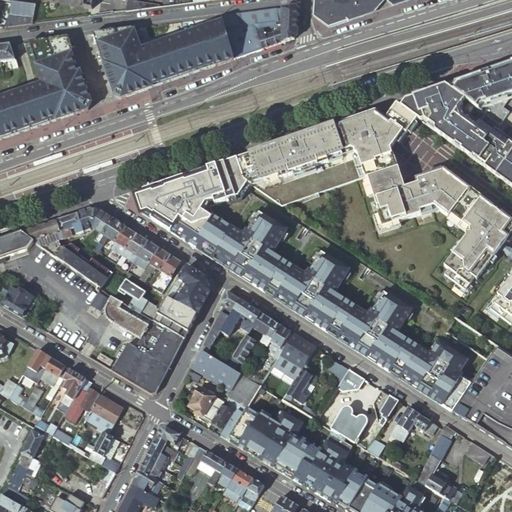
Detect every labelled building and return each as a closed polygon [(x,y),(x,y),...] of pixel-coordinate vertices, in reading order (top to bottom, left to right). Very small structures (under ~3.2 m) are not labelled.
[(90,11),(91,0),(83,0),(81,9),(90,11)] [(161,6),(161,4),(133,0),(128,0),(127,11),(161,6)] [(327,0),(327,4),(347,22),(391,6),(383,0),(327,0)] [(34,6),(12,3),(10,15),(25,16),(24,26),(31,25),(34,6)] [(276,10),(222,18),(224,24),(225,27),(234,61),(294,40),(297,36),(298,22),(299,11),(295,8),(279,10),(279,12),(281,12),(281,28),(278,28),(278,32),(277,33),(275,28),(257,34),(254,26),(277,23),(276,10)] [(25,16),(10,15),(4,28),(24,26),(25,16)] [(102,34),(93,35),(102,59),(103,65),(107,76),(111,86),(115,97),(121,100),(130,97),(148,91),(159,87),(172,82),(177,80),(190,76),(210,69),(217,67),(234,61),(225,27),(224,24),(140,53),(132,30),(124,31),(102,34)] [(43,86),(0,100),(0,141),(4,140),(35,130),(86,112),(88,111),(91,105),(90,103),(86,92),(83,83),(68,38),(29,43),(43,86)] [(17,69),(10,46),(0,46),(0,59),(1,63),(8,62),(10,71),(17,69)] [(511,69),(458,88),(455,94),(476,109),(511,96),(511,69)] [(455,94),(445,87),(442,88),(441,89),(436,90),(418,97),(396,105),(411,116),(417,120),(437,135),(466,155),(511,188),(511,140),(495,128),(492,132),(480,123),(485,116),(476,109),(455,94)] [(411,116),(396,105),(390,113),(385,119),(375,112),(354,119),(300,138),(286,143),(261,151),(242,158),(237,160),(244,182),(282,207),(365,178),(366,180),(368,179),(397,170),(398,170),(392,150),(403,133),(406,135),(417,120),(411,116)] [(237,160),(192,175),(134,194),(139,206),(162,227),(183,241),(412,387),(447,334),(451,327),(371,274),(367,280),(355,271),(359,265),(254,194),(249,196),(244,182),(237,160)] [(500,250),(511,234),(511,223),(481,201),(482,198),(470,189),(468,191),(444,173),(418,182),(419,185),(409,188),(403,184),(398,170),(397,170),(368,179),(379,213),(377,214),(382,228),(421,216),(420,212),(434,208),(448,219),(450,216),(470,231),(470,234),(466,235),(466,238),(444,268),(448,271),(444,276),(466,292),(475,279),(477,281),(495,256),(500,250)] [(87,212),(91,224),(92,229),(95,231),(99,234),(94,241),(99,244),(113,221),(100,212),(89,211),(87,212)] [(78,215),(84,232),(90,230),(88,225),(91,224),(87,212),(78,215)] [(74,230),(76,235),(84,232),(78,215),(70,217),(74,230)] [(57,222),(63,240),(72,237),(70,231),(74,230),(70,217),(57,222)] [(124,228),(113,221),(99,244),(103,247),(108,239),(114,243),(124,228)] [(57,222),(23,234),(33,243),(38,247),(43,251),(50,255),(51,255),(99,289),(100,291),(112,299),(144,318),(152,307),(136,297),(132,303),(105,283),(113,271),(65,241),(62,240),(63,240),(57,222)] [(124,228),(114,243),(111,249),(122,256),(136,235),(124,228)] [(0,260),(4,259),(28,251),(33,243),(23,234),(0,241),(0,260)] [(136,235),(122,256),(133,264),(135,262),(137,257),(147,242),(136,235)] [(158,250),(147,242),(137,257),(144,262),(149,265),(158,250)] [(158,250),(149,265),(155,269),(159,272),(169,257),(158,250)] [(511,269),(511,259),(511,258),(500,250),(495,256),(511,269)] [(137,257),(135,262),(141,266),(144,262),(137,257)] [(181,264),(169,257),(159,272),(171,279),(181,264)] [(155,269),(149,265),(147,267),(151,270),(150,272),(151,273),(152,274),(155,269)] [(147,267),(139,280),(144,283),(151,273),(150,272),(151,270),(147,267)] [(207,281),(187,268),(167,299),(197,316),(210,291),(207,281)] [(171,279),(159,272),(158,274),(163,278),(169,282),(171,279)] [(500,298),(490,311),(511,326),(511,325),(511,277),(498,297),(500,298)] [(169,282),(163,278),(155,290),(162,294),(169,282)] [(2,307),(21,319),(22,317),(23,317),(26,317),(28,314),(27,311),(26,311),(33,299),(20,291),(18,294),(6,287),(1,295),(7,298),(6,300),(5,300),(5,301),(2,307)] [(229,319),(239,301),(227,293),(217,312),(221,315),(229,319)] [(165,330),(153,322),(144,318),(112,299),(109,304),(110,304),(107,308),(106,310),(106,311),(106,313),(106,314),(106,315),(106,317),(107,319),(108,320),(109,321),(111,322),(141,340),(147,330),(157,336),(158,334),(161,336),(165,330)] [(252,328),(261,315),(239,301),(229,319),(220,333),(229,338),(241,319),(245,322),(241,329),(249,334),(252,328)] [(221,315),(201,352),(207,355),(210,351),(211,350),(217,339),(220,333),(229,319),(221,315)] [(281,327),(261,315),(252,328),(265,336),(261,344),(267,348),(281,327)] [(453,324),(451,327),(447,334),(487,361),(496,348),(456,321),(456,320),(453,324)] [(278,360),(293,336),(281,327),(267,348),(265,352),(278,360)] [(184,341),(165,330),(161,336),(158,334),(157,336),(147,330),(141,340),(144,342),(140,348),(137,346),(136,349),(128,344),(111,372),(152,397),(156,395),(184,341)] [(487,361),(447,334),(412,387),(453,413),(487,361)] [(210,351),(207,355),(228,368),(246,339),(240,335),(223,361),(218,358),(219,356),(210,351)] [(302,372),(316,350),(293,336),(278,360),(264,382),(260,388),(227,442),(344,511),(436,511),(441,505),(444,499),(417,482),(414,480),(407,476),(399,471),(378,459),(367,452),(357,446),(359,442),(357,440),(366,425),(367,423),(367,422),(366,421),(366,420),(365,419),(364,418),(362,417),(361,417),(360,417),(359,418),(358,419),(357,420),(351,417),(352,415),(352,413),(352,411),(351,411),(349,409),(348,409),(345,409),(344,410),(342,411),(331,430),(317,422),(284,402),(302,372)] [(247,337),(246,339),(228,368),(234,372),(239,363),(242,365),(256,343),(247,337)] [(224,343),(217,339),(211,350),(217,354),(224,343)] [(0,360),(3,359),(7,358),(13,345),(5,341),(4,343),(0,341),(0,360)] [(511,358),(496,348),(487,361),(453,413),(453,414),(511,451),(511,358)] [(37,352),(27,368),(36,374),(34,377),(40,380),(51,360),(37,352)] [(207,355),(201,352),(192,370),(230,393),(241,376),(237,374),(234,372),(228,368),(207,355)] [(46,399),(50,401),(59,387),(68,370),(51,360),(40,380),(53,388),(52,390),(51,390),(46,399)] [(343,380),(348,371),(340,366),(332,379),(341,384),(343,380)] [(27,368),(25,371),(34,377),(36,374),(27,368)] [(241,368),(237,374),(241,376),(247,380),(251,374),(241,368)] [(79,391),(86,381),(68,370),(59,387),(67,392),(61,404),(66,407),(64,410),(67,412),(79,391)] [(357,376),(348,371),(343,380),(351,385),(357,376)] [(201,377),(191,372),(188,378),(198,383),(201,377)] [(311,378),(302,372),(284,402),(317,422),(321,417),(304,407),(303,410),(291,403),(293,400),(302,406),(307,398),(301,394),(311,378)] [(251,374),(247,380),(253,383),(257,378),(251,374)] [(227,442),(260,388),(253,383),(247,380),(241,376),(230,393),(224,404),(212,424),(222,430),(224,431),(223,433),(220,438),(227,442)] [(343,380),(341,384),(337,390),(343,393),(358,391),(364,381),(357,376),(351,385),(343,380)] [(260,388),(264,382),(257,378),(253,383),(260,388)] [(8,380),(3,388),(0,393),(0,394),(9,400),(17,386),(8,380)] [(89,390),(92,384),(86,381),(79,391),(81,392),(65,418),(75,424),(83,410),(88,413),(99,396),(89,390)] [(17,386),(9,400),(23,408),(28,400),(23,397),(22,400),(18,398),(19,395),(22,390),(17,386)] [(23,408),(34,415),(40,419),(44,413),(34,407),(43,393),(35,388),(28,400),(23,408)] [(200,413),(199,416),(212,424),(224,404),(199,389),(193,399),(194,399),(189,407),(200,413)] [(67,412),(64,417),(65,418),(81,392),(79,391),(67,412)] [(124,410),(101,396),(85,421),(109,435),(124,410)] [(383,427),(398,403),(389,397),(381,411),(380,412),(380,414),(381,415),(382,416),(381,418),(382,419),(378,425),(383,427)] [(413,426),(419,416),(408,409),(392,433),(397,436),(395,438),(402,443),(404,440),(413,426)] [(40,419),(34,415),(28,426),(33,430),(35,427),(39,421),(40,419)] [(419,416),(413,426),(431,438),(437,427),(419,416)] [(49,427),(42,423),(38,429),(46,434),(52,437),(56,430),(57,429),(51,425),(49,427)] [(444,426),(442,431),(440,435),(449,440),(454,432),(444,426)] [(38,429),(35,427),(33,430),(19,460),(19,461),(2,497),(13,503),(24,479),(30,466),(43,439),(46,434),(38,429)] [(161,429),(156,438),(174,449),(177,451),(183,439),(166,428),(161,429)] [(56,430),(52,437),(68,447),(72,440),(56,430)] [(103,433),(89,459),(105,469),(115,475),(119,466),(106,458),(105,460),(103,458),(113,439),(103,433)] [(52,437),(46,434),(43,439),(49,442),(52,437)] [(452,442),(440,436),(430,457),(440,463),(441,463),(452,442)] [(174,449),(156,438),(151,450),(167,459),(173,463),(177,454),(173,452),(174,449)] [(373,442),(367,452),(378,459),(384,449),(373,442)] [(188,457),(193,461),(199,449),(191,443),(185,456),(188,457)] [(471,443),(465,454),(483,464),(489,453),(471,443)] [(199,449),(193,461),(190,466),(188,469),(187,471),(186,473),(184,477),(188,479),(191,474),(194,475),(197,469),(200,463),(206,453),(199,449)] [(167,459),(151,450),(145,460),(162,471),(167,462),(166,461),(167,459)] [(215,472),(212,478),(210,481),(215,484),(218,479),(227,465),(206,453),(200,463),(215,472)] [(193,461),(188,457),(185,463),(190,466),(193,461)] [(440,463),(430,457),(418,480),(417,482),(444,499),(450,502),(456,506),(463,495),(431,476),(440,463)] [(162,471),(145,460),(139,472),(156,482),(162,471)] [(197,469),(212,478),(215,472),(200,463),(197,469)] [(227,490),(238,472),(227,465),(218,479),(221,481),(215,490),(223,495),(227,490)] [(402,465),(399,471),(407,476),(411,470),(402,465)] [(132,485),(153,498),(161,485),(156,482),(139,472),(135,479),(136,480),(132,485)] [(245,494),(252,481),(238,472),(227,490),(223,495),(237,503),(243,493),(245,494)] [(255,503),(264,488),(252,481),(245,494),(243,497),(242,497),(254,504),(255,503)] [(173,485),(170,490),(176,493),(179,488),(173,485)] [(153,498),(131,486),(117,511),(138,511),(140,508),(147,506),(154,510),(158,501),(153,498)] [(237,503),(234,507),(236,508),(237,507),(240,501),(242,497),(243,497),(245,494),(243,493),(237,503)] [(223,495),(221,499),(234,507),(237,503),(223,495)] [(50,511),(81,511),(80,511),(85,504),(70,496),(66,503),(57,498),(50,511)] [(13,503),(2,497),(0,499),(0,511),(4,511),(6,510),(10,511),(19,511),(21,508),(13,503)] [(254,504),(242,497),(240,501),(237,507),(246,511),(249,511),(252,508),(254,504)] [(284,511),(290,503),(281,498),(272,511),(284,511)] [(450,502),(444,499),(441,505),(447,508),(450,502)] [(296,511),(299,508),(290,503),(284,511),(296,511)]
